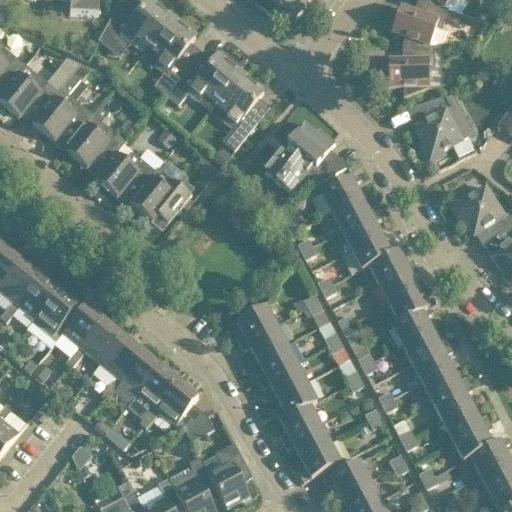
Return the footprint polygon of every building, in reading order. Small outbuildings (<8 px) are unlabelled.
[(70,18),(99,20),(99,4),(86,3),(86,0),(20,0),(21,0),(70,3),(70,18)] [(255,6),(255,7),(278,25),(286,15),(295,22),(310,5),(303,0),(261,0),(256,6),(255,6)] [(418,3),(448,13),(460,16),(468,7),(463,3),(461,1),(461,0),(420,0),(419,2),(418,3)] [(402,50),(402,51),(442,50),(442,49),(447,36),(441,34),(448,13),(418,3),(423,5),(419,16),(400,10),(391,36),(406,41),(403,50),(402,50)] [(137,40),(150,50),(172,22),(149,4),(131,26),(115,14),(98,44),(110,54),(121,40),(130,48),(137,40)] [(195,41),(172,22),(150,50),(162,60),(156,68),(165,76),(154,90),(166,99),(188,73),(177,64),(195,41)] [(0,99),(0,100),(25,69),(2,50),(0,52),(0,78),(0,79),(10,87),(0,99)] [(442,50),(402,51),(407,51),(407,63),(387,63),(388,92),(403,91),(404,100),(403,101),(403,102),(427,92),(429,92),(428,72),(434,72),(434,50),(442,50)] [(199,103),(205,95),(218,105),(240,78),(238,76),(241,72),(222,56),(219,60),(218,59),(199,82),(188,73),(166,99),(178,109),(189,96),(199,103)] [(70,64),(65,71),(72,77),(80,68),(70,64)] [(80,68),(72,77),(82,85),(91,73),(80,68)] [(57,95),(25,69),(0,100),(0,106),(18,121),(19,122),(33,105),(43,113),(32,127),(60,93),(60,92),(57,95)] [(234,155),(240,148),(256,129),(244,120),(264,96),(240,78),(218,105),(230,116),(224,124),(233,132),(222,145),(234,155)] [(64,153),(65,154),(93,119),(60,93),(32,127),(54,145),(68,129),(78,137),(64,153)] [(424,124),(414,130),(424,150),(421,152),(427,163),(430,161),(431,162),(453,150),(458,161),(473,153),(468,142),(462,145),(446,114),(451,112),(444,100),(435,103),(416,109),(424,124)] [(499,128),(500,129),(511,137),(511,109),(511,112),(499,128)] [(111,163),(95,183),(126,146),(93,119),(65,154),(87,172),(101,155),(111,163)] [(312,190),(330,181),(348,171),(344,165),(330,154),(335,148),(318,134),(316,137),(303,126),(281,154),(279,151),(261,174),(290,198),(303,182),(312,190)] [(163,131),(155,141),(167,150),(175,140),(163,131)] [(130,207),(158,172),(155,175),(124,149),(126,146),(95,183),(117,202),(131,185),(141,193),(130,207)] [(219,151),(212,160),(221,167),(228,159),(227,158),(220,152),(219,151)] [(176,186),(158,172),(130,207),(152,224),(153,225),(158,218),(169,227),(177,217),(191,199),(190,198),(176,186)] [(321,197),(330,214),(331,216),(360,201),(354,188),(361,184),(357,177),(321,197)] [(484,233),(491,244),(511,227),(511,222),(508,217),(504,219),(485,190),(455,209),(455,210),(452,212),(458,222),(462,220),(474,239),(484,233)] [(331,216),(341,235),(378,216),(375,210),(367,214),(360,201),(331,216)] [(341,235),(351,254),(381,239),(374,226),(381,222),(378,216),(341,235)] [(511,227),(491,244),(499,253),(490,261),(506,278),(503,281),(511,289),(511,288),(511,227)] [(277,231),(271,238),(281,246),(287,239),(277,231)] [(362,274),(369,270),(398,255),(395,248),(387,252),(381,239),(351,254),(362,274)] [(297,248),(301,256),(312,250),(308,242),(297,248)] [(0,290),(20,265),(2,250),(0,251),(0,290)] [(316,258),(312,250),(301,256),(305,264),(316,258)] [(405,267),(398,255),(369,270),(379,289),(415,270),(412,263),(405,267)] [(7,313),(13,319),(20,310),(17,308),(39,280),(20,265),(0,290),(0,294),(13,305),(7,313)] [(379,289),(389,308),(418,293),(411,280),(419,276),(415,270),(379,289)] [(35,323),(58,295),(39,280),(17,308),(20,310),(35,323)] [(328,281),(317,286),(321,294),(332,288),(328,281)] [(336,296),(332,288),(321,294),(325,302),(336,296)] [(389,308),(399,326),(435,307),(432,301),(425,305),(418,293),(389,308)] [(77,311),(58,295),(35,323),(32,326),(56,346),(63,338),(64,336),(60,332),(77,311)] [(307,311),(319,305),(314,298),(303,304),(307,311)] [(319,305),(307,311),(311,319),(323,313),(319,305)] [(436,308),(435,307),(399,326),(391,330),(402,350),(431,335),(425,322),(432,318),(429,312),(436,308)] [(72,359),(79,364),(85,356),(82,353),(105,325),(85,310),(64,336),(63,338),(79,350),(72,359)] [(276,329),(275,327),(266,310),(236,325),(243,339),(236,342),(239,349),(276,329)] [(13,319),(7,313),(0,321),(0,322),(6,327),(13,319)] [(337,325),(341,333),(353,327),(349,319),(337,325)] [(101,368),(123,340),(105,325),(82,353),(85,356),(101,368)] [(357,334),(353,327),(341,333),(345,340),(357,334)] [(286,348),(276,329),(239,349),(243,355),(250,351),(257,364),(286,348)] [(402,350),(412,369),(449,350),(446,343),(438,347),(431,335),(402,350)] [(328,351),(339,345),(335,337),(324,343),(328,351)] [(109,389),(116,394),(122,386),(119,383),(142,355),(123,340),(101,368),(116,381),(109,389)] [(5,343),(0,349),(9,356),(16,347),(11,343),(5,343)] [(339,345),(328,351),(332,358),(344,352),(339,345)] [(286,348),(257,364),(264,377),(256,381),(259,387),(296,367),(286,348)] [(412,369),(422,388),(452,373),(445,360),(452,356),(449,350),(412,369)] [(119,383),(122,386),(138,399),(160,371),(142,355),(119,383)] [(357,363),(361,371),(373,365),(369,358),(357,363)] [(79,364),(72,359),(65,367),(72,372),(79,364)] [(29,364),(22,373),(29,378),(36,370),(29,364)] [(377,373),(373,365),(361,371),(365,379),(377,373)] [(306,387),(296,367),(259,387),(263,393),(270,389),(277,402),(306,387)] [(41,368),(33,378),(44,388),(52,378),(41,368)] [(153,411),(156,414),(179,386),(160,371),(138,399),(127,411),(143,424),(140,428),(146,433),(153,425),(146,419),(153,411)] [(422,388),(432,407),(469,388),(466,381),(458,385),(452,373),(422,388)] [(355,375),(344,381),(348,388),(359,383),(355,375)] [(359,383),(348,388),(352,396),(363,390),(359,383)] [(180,433),(183,432),(207,419),(193,408),(198,401),(179,386),(156,414),(153,411),(146,419),(153,425),(160,416),(180,433)] [(280,425),(281,426),(309,410),(317,406),(306,387),(277,402),(284,415),(276,419),(280,426),(280,425)] [(432,407),(442,426),(472,411),(465,398),(473,394),(469,388),(432,407)] [(32,389),(26,396),(40,408),(47,400),(32,389)] [(116,394),(109,389),(102,397),(109,403),(116,394)] [(389,396),(377,402),(381,409),(393,403),(389,396)] [(3,412),(9,417),(16,409),(9,403),(3,412)] [(397,411),(393,403),(381,409),(385,417),(397,411)] [(75,405),(70,411),(78,418),(83,412),(75,405)] [(309,410),(281,426),(287,438),(280,442),(283,448),(319,429),(309,410)] [(442,426),(453,446),(489,426),(486,419),(478,423),(472,411),(442,426)] [(0,461),(18,439),(2,426),(9,417),(3,412),(0,415),(0,461)] [(369,427),(380,421),(376,413),(364,419),(369,427)] [(214,434),(207,419),(183,432),(191,446),(197,443),(214,434)] [(380,421),(369,427),(373,434),(384,429),(380,421)] [(99,424),(94,431),(104,439),(110,433),(99,424)] [(453,446),(462,464),(492,448),(485,436),(493,432),(489,426),(453,446)] [(330,448),(319,429),(283,448),(286,454),(294,450),(300,463),(330,448)] [(368,429),(359,434),(362,440),(372,435),(368,429)] [(397,440),(402,448),(413,442),(409,434),(397,440)] [(470,461),(480,479),(509,464),(502,452),(510,448),(506,441),(492,448),(462,464),(463,465),(470,461)] [(417,449),(413,442),(402,448),(406,455),(417,449)] [(250,478),(234,448),(221,455),(218,463),(223,472),(209,479),(217,496),(226,511),(228,511),(250,501),(241,483),(250,478)] [(330,448),(300,463),(307,476),(300,480),(304,487),(340,467),(330,448)] [(80,449),(71,460),(79,474),(92,458),(80,449)] [(398,460),(387,466),(391,473),(402,467),(398,460)] [(176,496),(184,511),(213,511),(208,501),(217,496),(209,479),(206,472),(205,473),(199,461),(188,467),(190,471),(169,482),(173,490),(176,496)] [(480,479),(490,499),(511,487),(511,469),(509,464),(480,479)] [(359,466),(340,475),(323,485),(326,492),(334,488),(341,501),(370,485),(359,466)] [(407,475),(402,467),(391,473),(395,481),(407,475)] [(418,478),(422,486),(433,480),(429,472),(418,478)] [(437,488),(433,480),(422,486),(426,494),(437,488)] [(184,511),(176,496),(175,493),(173,490),(169,482),(157,488),(158,490),(161,496),(165,502),(146,511),(184,511)] [(341,501),(346,511),(365,511),(380,504),(370,485),(341,501)] [(511,487),(490,499),(497,511),(510,511),(511,511),(511,487)] [(127,511),(142,511),(140,507),(137,501),(133,494),(121,501),(127,511)] [(408,503),(412,511),(424,505),(419,497),(408,503)]
